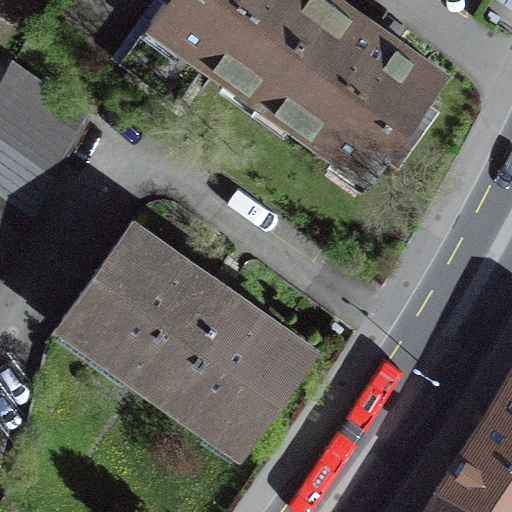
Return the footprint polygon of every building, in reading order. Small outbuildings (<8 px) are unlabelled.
[(208,59),(260,96),(329,0),(164,0),(120,62),(176,103),(208,59)] [(342,0),(329,0),(260,96),(371,175),(444,72),(395,37),(342,0)] [(0,265),(86,112),(13,59),(0,83),(0,265)] [(222,284),(132,220),(62,319),(242,446),(312,347),(222,284)] [(445,492),(487,511),(511,511),(511,381),(488,420),(445,492)] [(487,511),(445,492),(430,511),(487,511)]
